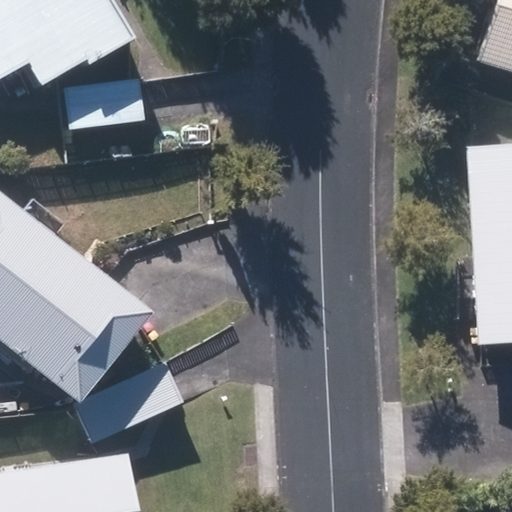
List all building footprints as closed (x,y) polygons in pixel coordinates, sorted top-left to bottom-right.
[(100,0),(0,0),(0,80),(9,75),(22,98),(75,68),(78,73),(126,45),(100,0)] [(511,0),(492,0),(471,68),(511,81),(511,0)] [(139,86),(62,87),(62,126),(139,125),(139,86)] [(511,149),(459,152),(468,350),(511,348),(511,149)] [(0,206),(0,354),(67,410),(140,322),(0,206)] [(0,478),(0,511),(124,511),(117,462),(0,478)]
